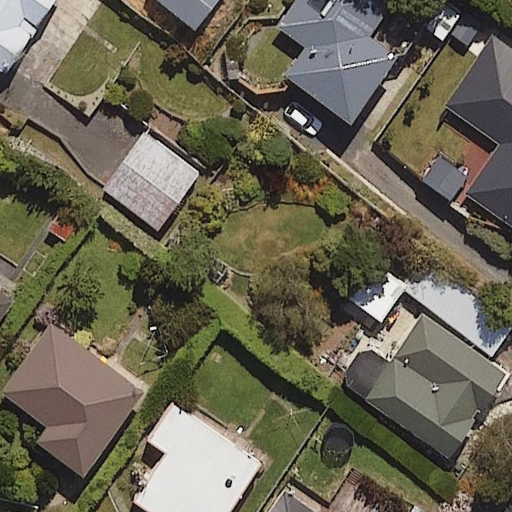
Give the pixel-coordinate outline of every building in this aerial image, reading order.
[(47,0),(0,0),(0,61),(2,63),(47,0)] [(212,0),(166,0),(195,22),(212,0)] [(385,0),(295,0),(280,23),(306,41),(288,69),(350,110),(393,46),(367,28),(385,0)] [(451,104),(437,124),(456,137),(470,117),(498,137),(464,185),(511,219),(511,46),(489,31),(442,98),(451,104)] [(196,167),(143,129),(104,183),(157,222),(196,167)] [(424,303),(488,354),(511,321),(391,237),(350,296),(381,318),(402,288),(424,303)] [(0,308),(13,291),(0,281),(0,272),(1,271),(0,270),(0,308)] [(488,354),(424,303),(389,353),(363,335),(337,372),(445,448),(504,365),(488,354)] [(141,382),(47,317),(0,384),(45,415),(34,431),(83,465),(141,382)] [(220,511),(257,456),(171,399),(148,433),(167,446),(136,492),(166,511),(220,511)] [(264,511),(323,511),(285,484),(264,511)]
